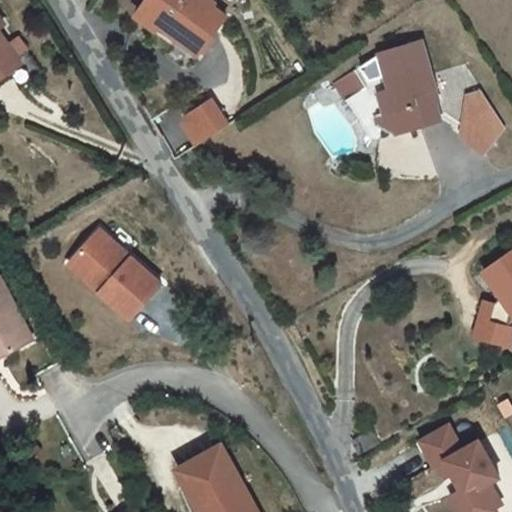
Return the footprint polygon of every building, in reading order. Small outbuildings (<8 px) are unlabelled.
[(157,26),(162,19),(169,12),(156,0),(144,0),(137,8),(157,26)] [(156,0),(169,12),(162,19),(196,50),(227,15),(214,3),(216,0),(156,0)] [(0,79),(16,67),(0,47),(0,79)] [(379,60),(335,87),(358,126),(376,120),(384,143),(440,123),(430,93),(433,92),(417,47),(379,60)] [(477,92),(449,125),(483,154),(511,122),(477,92)] [(204,103),(178,118),(178,125),(191,145),(219,128),(204,103)] [(97,234),(71,263),(103,291),(99,295),(130,322),(160,288),(97,234)] [(511,256),(492,270),(510,294),(511,297),(511,256)] [(67,268),(99,295),(103,291),(71,263),(67,268)] [(0,355),(1,356),(31,338),(0,287),(0,355)] [(511,297),(510,294),(501,301),(492,300),(480,334),(493,338),(500,321),(510,325),(511,320),(511,297)] [(35,324),(48,354),(63,347),(50,317),(35,324)] [(511,325),(510,325),(500,321),(493,338),(509,344),(511,334),(511,325)] [(492,479),(502,474),(480,433),(462,442),(450,418),(417,436),(440,480),(445,477),(463,511),(494,511),(506,506),(492,479)] [(360,456),(380,444),(371,428),(350,438),(360,456)] [(260,511),(220,439),(176,463),(199,505),(210,499),(217,511),(260,511)] [(217,511),(210,499),(199,505),(203,511),(217,511)]
